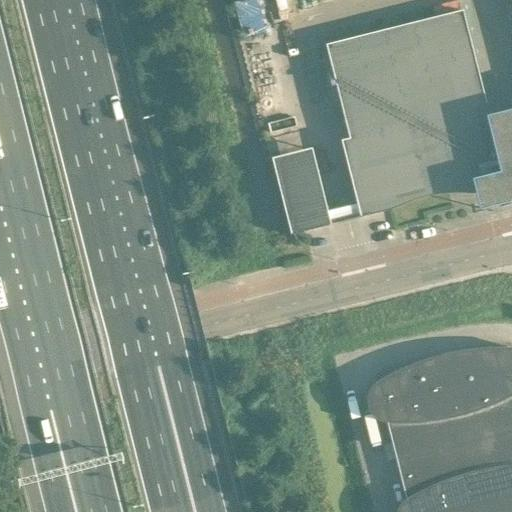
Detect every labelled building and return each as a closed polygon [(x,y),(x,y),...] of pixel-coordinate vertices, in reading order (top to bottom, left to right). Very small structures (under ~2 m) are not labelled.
[(255,0),(241,0),(237,1),(245,28),(262,23),(255,0)] [(483,116),(504,111),(479,12),(330,50),(375,228),(475,203),(469,179),(497,171),(483,116)] [(511,109),(504,111),(483,116),(497,171),(469,179),(475,203),(477,211),(511,202),(511,109)] [(312,149),(272,160),(292,237),(332,227),(312,149)] [(442,356),(435,358),(461,462),(511,449),(511,348),(502,348),(491,348),(481,349),(471,350),(461,352),(451,353),(442,356)] [(375,383),(399,478),(461,462),(435,358),(432,358),(422,361),(413,365),(403,369),(394,373),(385,378),(375,383)] [(492,511),(511,507),(511,449),(461,462),(473,511),(492,511)] [(473,511),(461,462),(399,478),(407,511),(473,511)]
